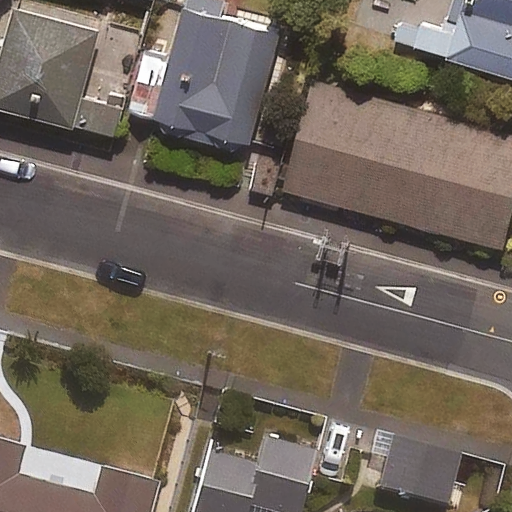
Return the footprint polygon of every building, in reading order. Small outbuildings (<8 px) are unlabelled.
[(279,27),(184,0),(183,0),(168,54),(144,47),(128,106),(188,123),(186,130),(245,146),(279,27)] [(511,0),(451,0),(447,15),(396,0),(389,0),(380,32),(511,70),(511,0)] [(98,26),(14,4),(0,57),(0,101),(114,130),(121,104),(80,94),(98,26)] [(511,120),(342,79),(314,190),(511,238),(511,120)] [(458,444),(392,428),(378,485),(443,502),(458,444)] [(273,511),(274,510),(280,511),(297,511),(314,450),(262,436),(255,463),(206,450),(189,511),(273,511)] [(19,445),(0,440),(0,511),(143,511),(152,481),(96,466),(88,494),(11,473),(19,445)]
